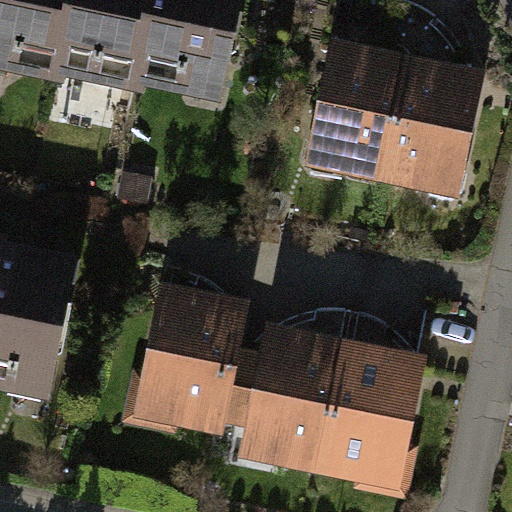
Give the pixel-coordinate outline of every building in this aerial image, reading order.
[(0,0),(0,59),(68,72),(81,0),(0,0)] [(81,0),(68,72),(150,87),(166,0),(81,0)] [(166,0),(150,87),(233,102),(251,0),(166,0)] [(396,186),(422,64),(347,49),(322,171),(396,186)] [(471,202),(497,80),(422,64),(396,186),(471,202)] [(0,286),(11,240),(0,237),(0,286)] [(0,384),(52,397),(86,258),(11,240),(0,286),(0,384)] [(130,419),(237,440),(262,310),(176,293),(160,372),(140,368),(130,419)] [(338,475),(364,353),(290,337),(264,459),(338,475)] [(413,491),(439,368),(364,353),(338,475),(413,491)]
